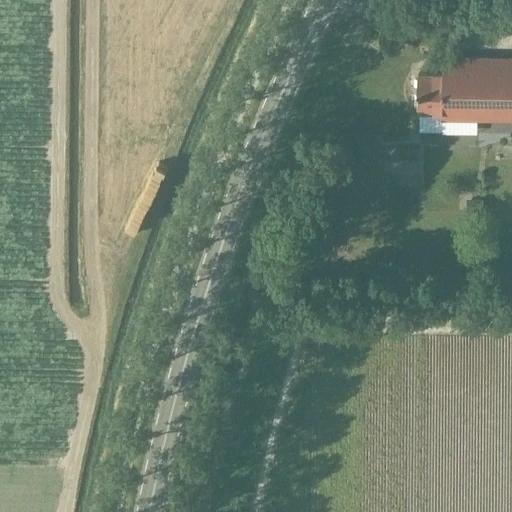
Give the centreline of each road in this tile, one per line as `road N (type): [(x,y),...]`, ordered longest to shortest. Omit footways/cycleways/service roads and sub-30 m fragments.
road 1 (secondary): [(148,511),(236,201),(326,0)]
road 2 (track): [(61,0),(60,298),(72,324),(92,331),(60,511)]
